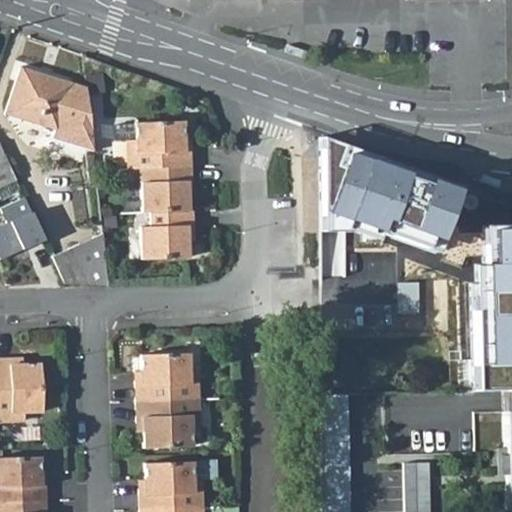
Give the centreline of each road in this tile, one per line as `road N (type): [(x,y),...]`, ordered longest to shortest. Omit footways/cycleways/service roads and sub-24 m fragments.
road 1 (residential): [(91,300),(228,294),(246,283),(256,268),(255,162),(287,85)]
road 2 (residential): [(29,2),(287,85)]
road 3 (residential): [(287,85),(398,119),(511,127)]
road 4 (residential): [(99,511),(91,300)]
